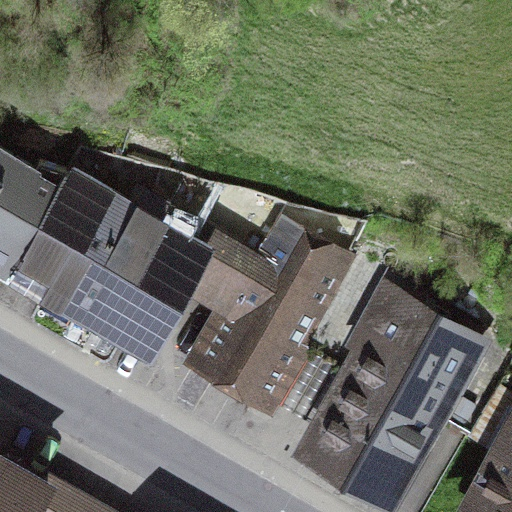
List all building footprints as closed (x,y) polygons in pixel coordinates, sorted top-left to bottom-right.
[(0,252),(11,259),(13,259),(65,168),(40,160),(35,168),(0,147),(0,252)] [(65,168),(13,259),(151,340),(183,284),(226,308),(200,353),(267,393),(302,333),(344,262),(276,222),(257,256),(136,186),(128,200),(80,173),(65,168)] [(422,260),(365,227),(344,262),(302,333),(359,367),(316,441),(386,481),(430,405),(438,409),(452,385),(482,403),(511,351),(511,281),(429,247),(422,260)] [(470,511),(511,511),(511,391),(497,383),(469,430),(505,450),(470,511)] [(0,511),(99,511),(104,505),(47,473),(43,481),(0,455),(0,511)]
